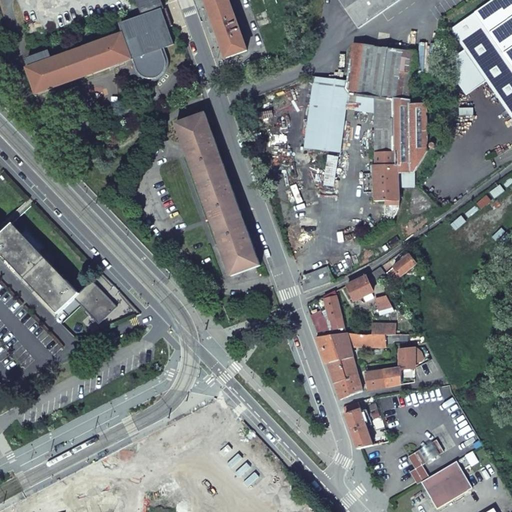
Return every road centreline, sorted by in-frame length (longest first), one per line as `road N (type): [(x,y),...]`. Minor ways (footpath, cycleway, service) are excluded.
road 1 (residential): [(326,484),(343,443),(183,0)]
road 2 (unclassified): [(0,142),(326,484)]
road 3 (unknown): [(221,104),(433,0)]
road 4 (unknown): [(282,275),(222,282),(171,230),(144,181),(147,166),(168,146)]
road 5 (unknown): [(368,503),(390,488),(394,445),(412,422),(433,414),(460,443)]
